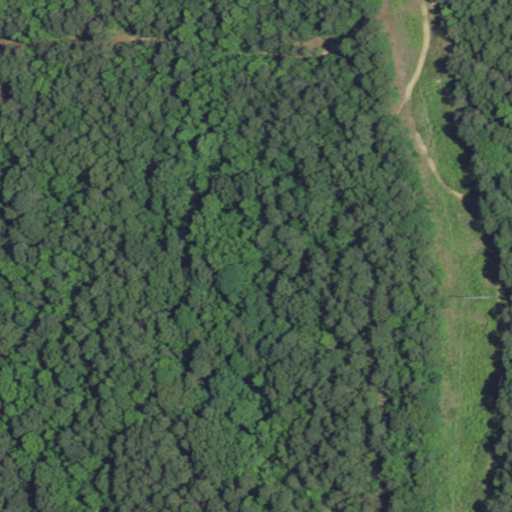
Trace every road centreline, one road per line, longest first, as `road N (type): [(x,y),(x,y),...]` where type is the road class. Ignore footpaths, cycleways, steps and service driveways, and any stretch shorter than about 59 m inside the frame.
road 1 (track): [(421,0),(423,46),(407,114),(432,168),(484,211),(499,246),(509,393),(486,511)]
road 2 (track): [(422,1),(391,9),(314,53),(164,34),(0,43)]
